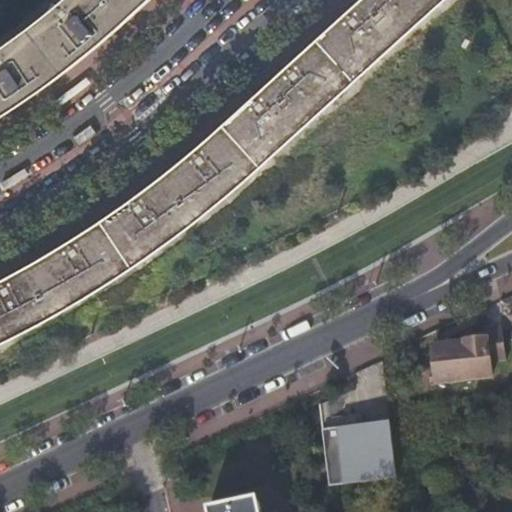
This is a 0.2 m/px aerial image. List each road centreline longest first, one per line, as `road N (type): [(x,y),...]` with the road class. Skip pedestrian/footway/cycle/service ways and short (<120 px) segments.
road 1 (residential): [(0,226),(134,137),(289,0)]
road 2 (secondary): [(135,427),(424,293)]
road 3 (residential): [(223,0),(106,102),(0,174)]
road 4 (secondary): [(0,489),(135,427)]
